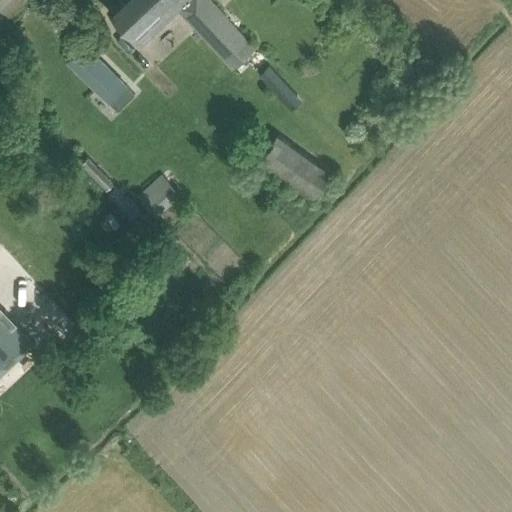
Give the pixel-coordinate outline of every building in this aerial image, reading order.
[(117,0),(109,8),(122,23),(141,43),(179,8),(234,67),(245,57),(191,0),(117,0)] [(191,0),(245,57),(256,47),(211,0),(191,0)] [(129,82),(88,38),(70,55),(111,99),(129,82)] [(292,107),(303,96),(270,62),(258,73),(292,107)] [(258,162),(312,200),(332,171),(278,133),(276,137),(267,131),(252,152),(261,158),(258,162)] [(88,155),(82,161),(107,187),(113,181),(88,155)] [(164,174),(139,197),(158,216),(182,194),(164,174)] [(118,185),(110,193),(132,216),(141,208),(118,185)] [(0,344),(21,325),(0,302),(0,344)]
